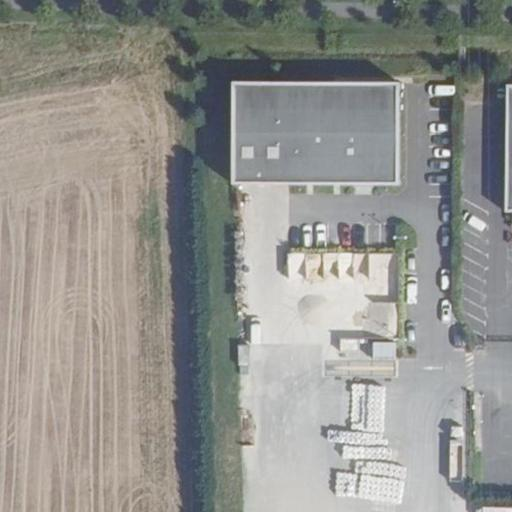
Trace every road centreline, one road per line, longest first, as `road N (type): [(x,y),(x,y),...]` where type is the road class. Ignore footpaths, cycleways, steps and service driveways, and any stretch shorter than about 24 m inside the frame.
road 1 (unknown): [(430,369),(286,382),(268,425),(267,459),(279,495),(379,511),(423,501),(429,471)]
road 2 (unknown): [(443,324),(442,240),(431,216),(387,204),(305,206)]
road 3 (unknown): [(511,260),(499,104)]
